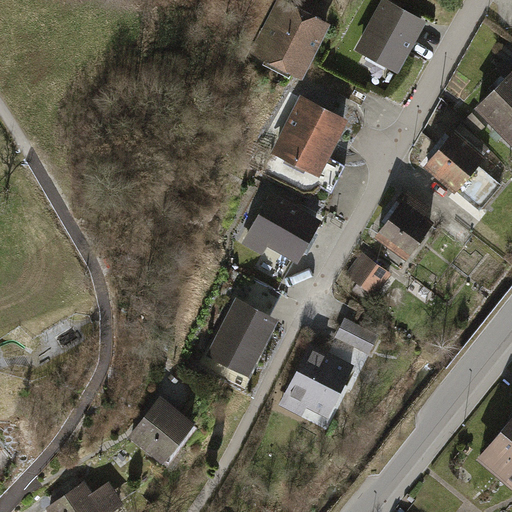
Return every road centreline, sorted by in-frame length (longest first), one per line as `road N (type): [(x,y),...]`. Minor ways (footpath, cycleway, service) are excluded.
road 1 (residential): [(8,511),(92,412),(118,336),(94,269),(0,105)]
road 2 (residential): [(297,336),(480,0)]
road 3 (tertiary): [(368,511),(511,330)]
road 4 (track): [(200,511),(297,336)]
